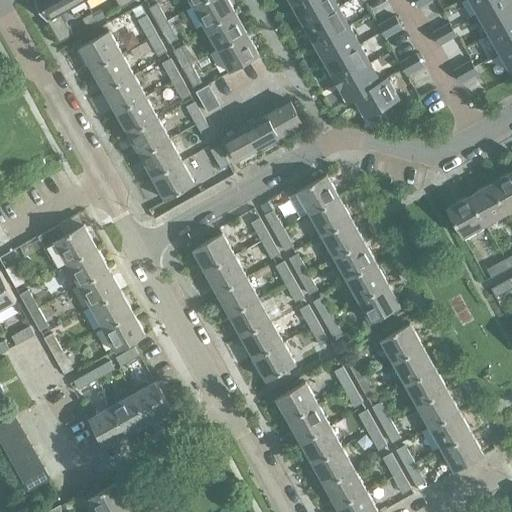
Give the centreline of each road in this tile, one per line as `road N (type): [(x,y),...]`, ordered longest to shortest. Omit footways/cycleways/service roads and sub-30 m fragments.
road 1 (residential): [(138,249),(329,142),(420,151),(478,138)]
road 2 (residential): [(101,180),(0,3)]
road 3 (residential): [(75,472),(215,389)]
road 4 (residential): [(215,389),(138,249)]
road 5 (residential): [(401,0),(478,138)]
road 6 (residential): [(285,511),(215,389)]
